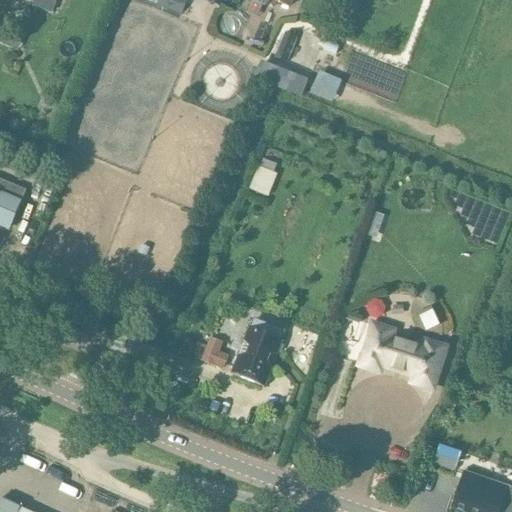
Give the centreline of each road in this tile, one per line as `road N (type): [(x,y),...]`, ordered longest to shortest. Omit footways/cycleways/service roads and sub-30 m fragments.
road 1 (tertiary): [(347,509),(0,366)]
road 2 (residential): [(0,415),(195,485),(347,509)]
